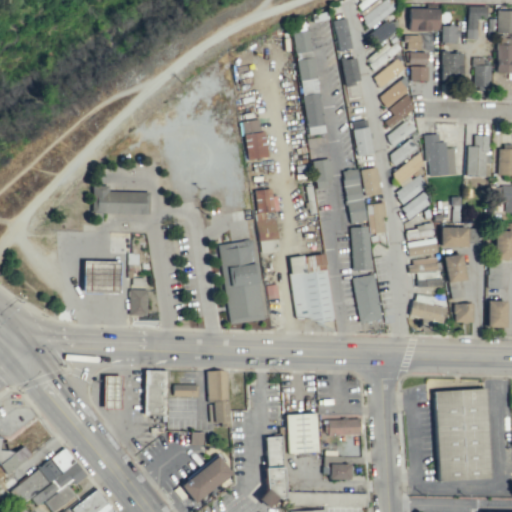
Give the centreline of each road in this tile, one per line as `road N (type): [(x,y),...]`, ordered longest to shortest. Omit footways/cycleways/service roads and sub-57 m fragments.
road 1 (secondary): [(18,342),(511,357)]
road 2 (secondary): [(0,323),(152,511)]
road 3 (tertiary): [(393,511),(384,357)]
